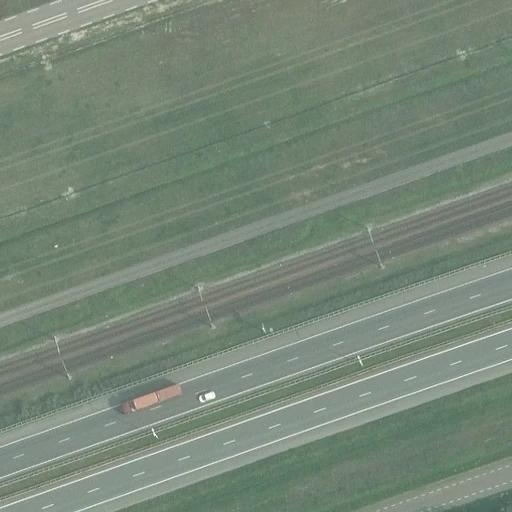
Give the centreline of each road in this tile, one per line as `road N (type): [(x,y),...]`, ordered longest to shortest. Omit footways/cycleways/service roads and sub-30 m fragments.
road 1 (trunk): [(511,285),(0,465)]
road 2 (trunk): [(38,511),(511,344)]
